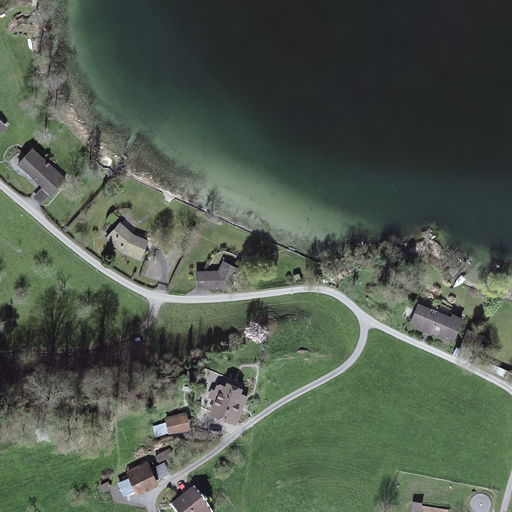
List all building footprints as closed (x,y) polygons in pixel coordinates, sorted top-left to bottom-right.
[(33,148),(18,164),(51,195),(66,179),(33,148)] [(121,222),(106,238),(119,250),(125,255),(140,261),(149,241),(134,234),(121,222)] [(143,272),(163,282),(177,256),(156,246),(143,272)] [(223,261),(219,270),(196,271),(196,290),(230,289),(239,268),(223,261)] [(453,344),(462,319),(418,302),(408,326),(453,344)] [(482,337),(468,331),(462,346),(476,352),(482,337)] [(225,386),(215,382),(209,398),(215,401),(209,414),(237,425),(249,396),(241,393),(243,389),(226,382),(225,386)] [(166,431),(187,426),(184,413),(163,418),(166,431)] [(136,492),(156,483),(145,461),(126,470),(136,492)] [(164,461),(152,467),(156,477),(169,471),(164,461)] [(206,511),(192,492),(174,506),(178,511),(206,511)]
